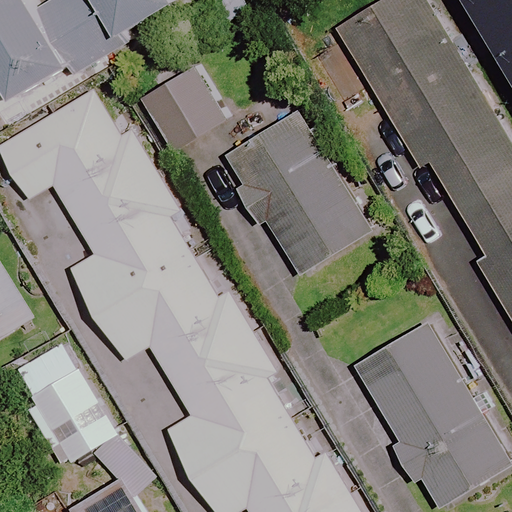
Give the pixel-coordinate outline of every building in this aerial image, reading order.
[(58,0),(48,7),(43,0),(0,0),(0,55),(24,97),(61,76),(81,64),(131,35),(190,2),(188,0),(58,0)] [(511,133),(432,0),(392,0),(342,31),(425,170),(435,164),(489,254),(478,260),(511,316),(511,133)] [(202,64),(148,100),(183,153),(237,117),(202,64)] [(119,128),(97,92),(3,148),(35,201),(59,186),(101,255),(77,270),(132,361),(156,347),(198,416),(174,431),(223,511),(245,511),(248,511),(365,511),(329,452),(322,457),(272,375),(281,370),(233,290),(224,295),(176,216),(185,210),(130,120),(119,128)] [(379,232),(305,115),(231,161),(305,278),(379,232)] [(0,341),(29,325),(0,276),(0,341)] [(443,511),(511,469),(511,450),(436,328),(362,374),(404,440),(397,445),(439,511),(443,511)] [(157,511),(148,494),(159,487),(129,433),(124,436),(68,344),(23,371),(42,402),(30,409),(67,470),(99,451),(120,487),(74,511),(157,511)]
